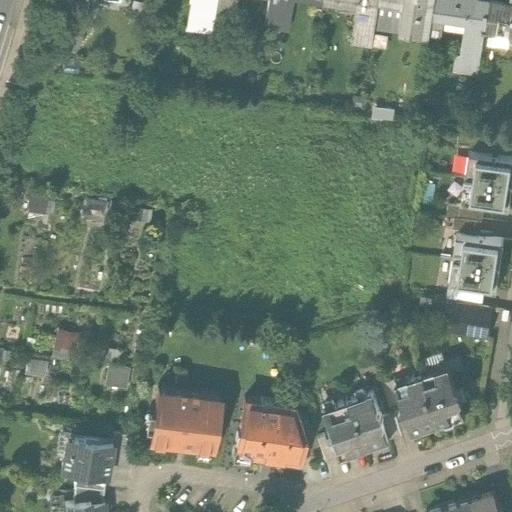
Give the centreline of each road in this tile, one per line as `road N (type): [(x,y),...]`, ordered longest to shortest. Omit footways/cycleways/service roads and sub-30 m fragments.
road 1 (residential): [(329,501),(172,470),(150,473),(137,511)]
road 2 (residential): [(511,437),(329,501)]
